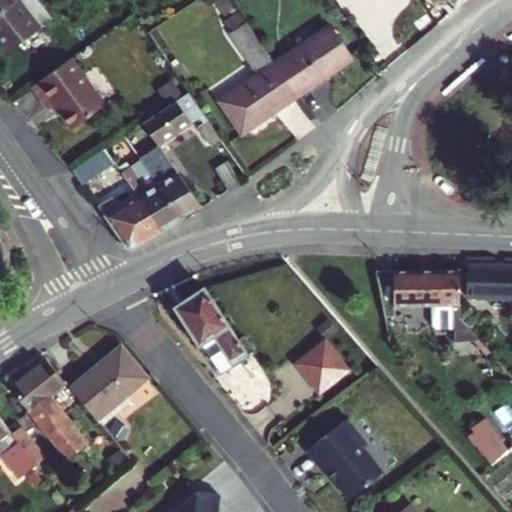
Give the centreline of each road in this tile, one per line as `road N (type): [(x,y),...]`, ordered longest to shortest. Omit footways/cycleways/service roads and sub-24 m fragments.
road 1 (residential): [(285,511),(110,288)]
road 2 (residential): [(0,138),(110,288)]
road 3 (tertiary): [(110,288),(195,250),(259,233)]
road 4 (residential): [(448,51),(380,103),(348,145)]
road 5 (tertiary): [(0,351),(110,288)]
road 6 (residential): [(348,145),(259,233)]
road 7 (residential): [(458,233),(415,195),(402,133)]
